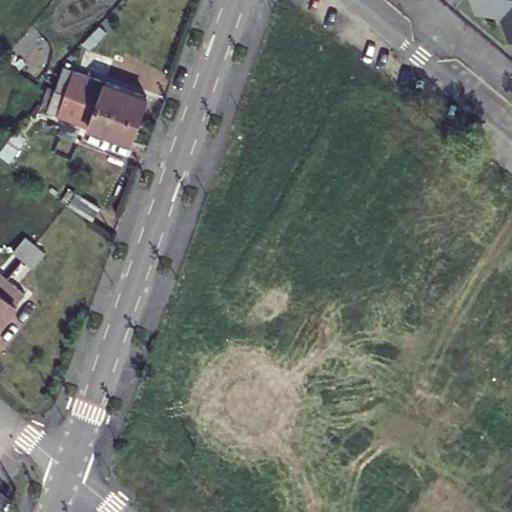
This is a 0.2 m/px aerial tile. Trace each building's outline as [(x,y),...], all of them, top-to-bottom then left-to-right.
[(511,0),(475,0),(481,17),(501,19),(511,6),(511,0)] [(511,6),(501,19),(506,20),(511,37),(511,6)] [(129,21),(146,42),(158,32),(142,11),(129,21)] [(113,46),(100,35),(78,61),(82,64),(140,112),(155,95),(106,54),(113,46)] [(140,112),(82,64),(66,82),(125,131),(140,112)] [(88,210),(108,227),(116,217),(96,201),(88,210)] [(33,251),(45,236),(33,226),(21,241),(33,251)] [(54,243),(45,236),(33,251),(41,258),(54,243)] [(283,259),(249,302),(322,358),(355,315),(329,295),(340,281),(324,268),(313,282),(283,259)] [(395,322),(412,291),(384,275),(366,306),(395,322)] [(0,329),(25,298),(7,282),(0,290),(0,329)] [(444,336),(370,418),(409,453),(474,381),(451,361),(460,351),(444,336)] [(510,511),(511,511),(511,454),(483,489),(510,511)]
